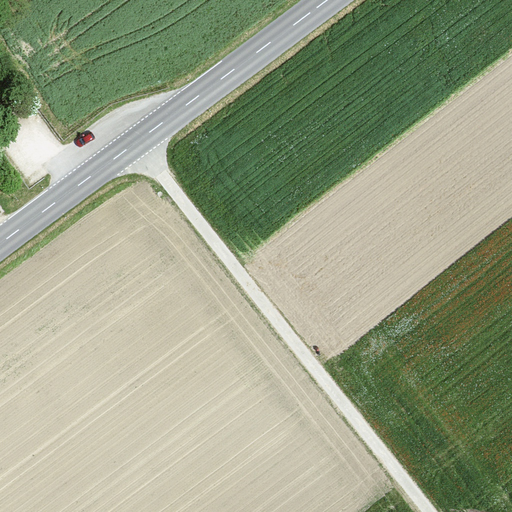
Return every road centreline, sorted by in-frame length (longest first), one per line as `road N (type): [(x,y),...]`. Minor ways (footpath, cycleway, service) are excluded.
road 1 (track): [(433,511),(141,143)]
road 2 (secondary): [(0,248),(333,0)]
